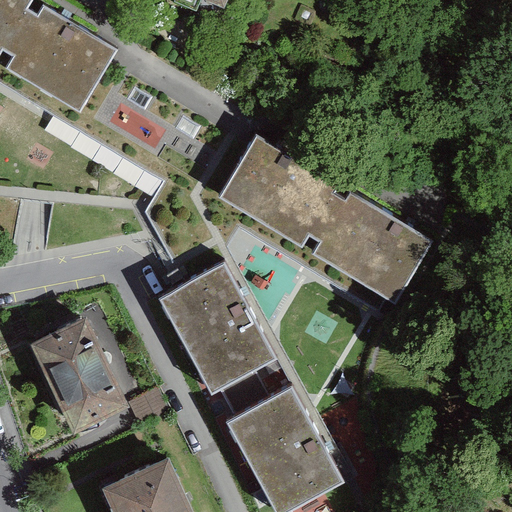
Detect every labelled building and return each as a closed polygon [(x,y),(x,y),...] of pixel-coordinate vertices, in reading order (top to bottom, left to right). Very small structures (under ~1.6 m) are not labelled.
[(163,298),(281,511),(296,511),(351,482),(229,262),(220,249),(233,224),(391,318),(401,301),(437,239),(260,133),(252,146),(113,63),(120,49),(35,0),(0,0),(0,80),(165,181),(148,211),(172,256),(178,267),(188,284),(163,298)] [(231,0),(183,0),(225,16),(231,0)] [(131,403),(90,318),(40,343),(81,427),(131,403)] [(173,412),(161,389),(133,403),(145,426),(173,412)] [(194,511),(171,461),(112,488),(122,511),(194,511)]
